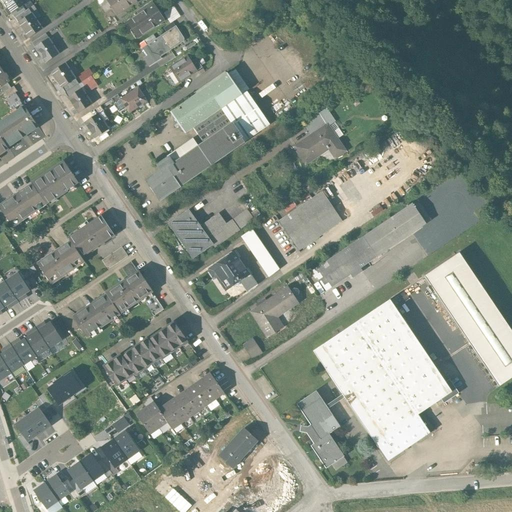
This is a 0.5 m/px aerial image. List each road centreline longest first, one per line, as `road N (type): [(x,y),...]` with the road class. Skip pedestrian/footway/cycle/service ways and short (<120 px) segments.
road 1 (residential): [(294,511),(319,491),(71,129)]
road 2 (unknown): [(398,485),(457,437),(473,410),(469,373),(431,310)]
road 3 (unknown): [(203,326),(344,232),(361,190)]
road 4 (residential): [(71,129),(0,24)]
